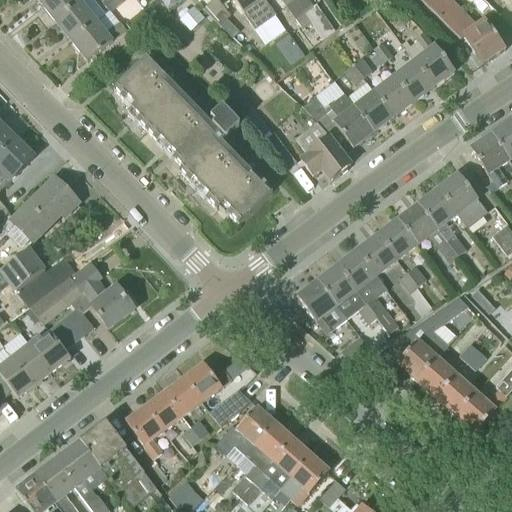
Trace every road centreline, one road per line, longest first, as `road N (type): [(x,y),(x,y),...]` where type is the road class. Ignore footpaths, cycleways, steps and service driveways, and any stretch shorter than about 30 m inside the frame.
road 1 (tertiary): [(229,294),(511,83)]
road 2 (tertiary): [(229,294),(0,52)]
road 3 (residential): [(459,504),(229,294)]
road 4 (tertiary): [(0,464),(229,294)]
